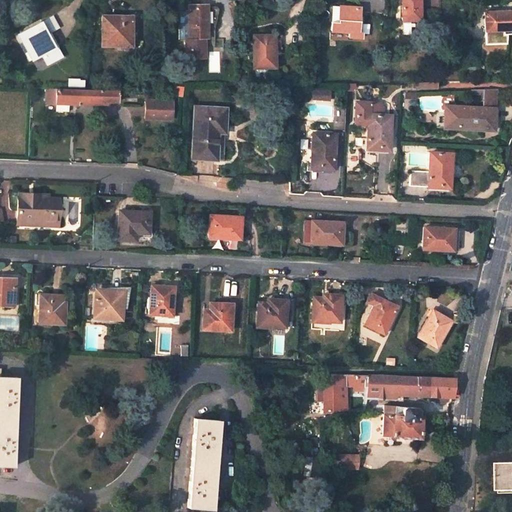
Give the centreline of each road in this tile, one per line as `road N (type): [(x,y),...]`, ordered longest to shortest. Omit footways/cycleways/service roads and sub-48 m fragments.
road 1 (residential): [(507,211),(217,198),(129,171),(0,166)]
road 2 (residential): [(493,281),(0,258)]
road 3 (residential): [(275,511),(232,380),(193,373),(121,479),(88,497),(0,486)]
road 4 (tertiary): [(458,511),(471,375),(493,281)]
road 5 (unknown): [(0,367),(26,370),(19,490)]
road 6 (unknown): [(185,505),(191,419),(214,377)]
